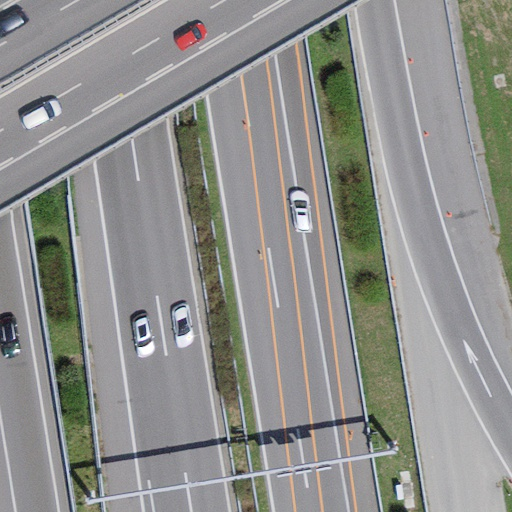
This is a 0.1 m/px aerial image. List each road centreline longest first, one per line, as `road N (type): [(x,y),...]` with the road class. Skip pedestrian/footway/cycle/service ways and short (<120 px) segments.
road 1 (motorway): [(309,511),(226,0)]
road 2 (motorway): [(107,0),(185,511)]
road 3 (motorway): [(511,436),(431,246),(378,0)]
road 4 (primary): [(0,133),(228,0)]
road 5 (motorway): [(0,316),(32,511)]
